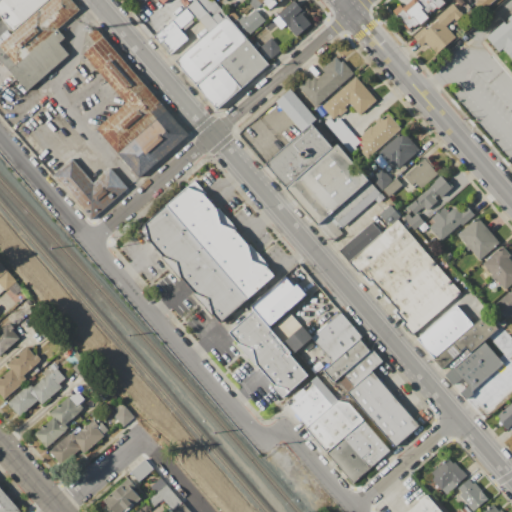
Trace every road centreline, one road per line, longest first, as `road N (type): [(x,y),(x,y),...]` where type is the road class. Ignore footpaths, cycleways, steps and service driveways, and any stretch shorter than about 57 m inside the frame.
road 1 (residential): [(98,0),(511,483)]
road 2 (residential): [(0,136),(257,437),(287,434),(356,511)]
road 3 (residential): [(92,245),(372,0)]
road 4 (secondary): [(340,0),(511,198)]
road 5 (residential): [(356,511),(461,420)]
